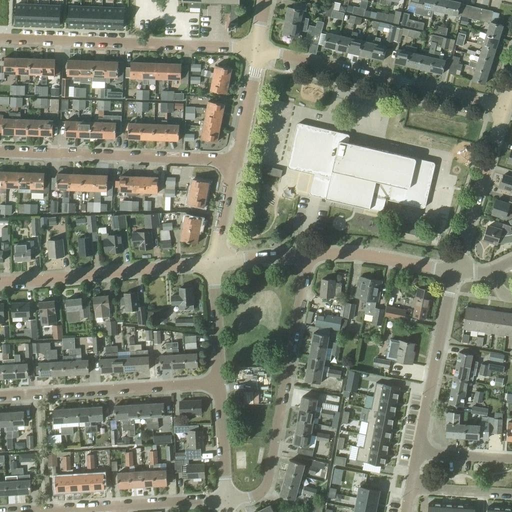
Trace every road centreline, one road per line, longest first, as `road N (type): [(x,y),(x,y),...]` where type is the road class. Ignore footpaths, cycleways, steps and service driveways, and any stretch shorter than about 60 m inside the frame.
road 1 (residential): [(226,500),(252,497),(266,482),(307,255)]
road 2 (residential): [(256,49),(0,37)]
road 3 (residential): [(504,107),(256,49)]
road 4 (residential): [(232,160),(0,151)]
road 5 (residential): [(0,395),(219,384)]
road 6 (residential): [(0,280),(213,264)]
road 7 (residential): [(418,455),(452,272)]
road 8 (residential): [(452,272),(504,107)]
road 9 (residential): [(307,255),(452,272)]
road 10 (residential): [(219,384),(213,264)]
